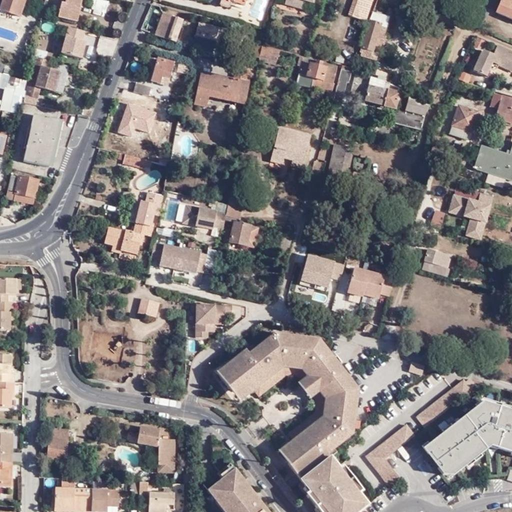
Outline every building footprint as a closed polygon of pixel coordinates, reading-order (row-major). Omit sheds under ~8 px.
[(5,0),(2,11),(22,16),(26,0),(5,0)] [(66,0),(64,7),(61,7),(59,13),(78,19),(83,0),(66,0)] [(244,7),(245,0),(221,0),(219,6),(229,9),(231,3),(244,7)] [(302,10),(304,4),(287,0),(285,0),(284,4),(302,10)] [(366,22),(372,0),(358,0),(353,18),(366,22)] [(511,0),(500,0),(495,12),(511,19),(511,0)] [(490,10),(476,4),(469,20),(483,27),(490,10)] [(361,53),(360,56),(376,62),(379,51),(380,51),(382,46),(384,46),(387,36),(384,35),(390,18),(372,13),(370,19),(359,53),(361,53)] [(155,38),(177,45),(183,30),(180,28),(182,22),(163,15),(155,38)] [(218,29),(199,23),(193,42),(191,49),(211,55),(215,40),(218,29)] [(82,42),(85,32),(69,28),(62,55),(81,60),(86,43),(82,42)] [(484,42),(477,39),(475,44),(482,47),(484,42)] [(499,66),(511,70),(511,51),(497,45),(493,55),(482,50),(473,71),(486,77),(489,69),(492,63),(498,65),(499,66)] [(259,60),(259,57),(262,47),(257,46),(256,46),(253,58),(259,60)] [(277,61),(279,52),(262,47),(259,57),(277,61)] [(42,61),(43,59),(34,57),(25,97),(37,100),(40,89),(54,93),(59,73),(41,68),(42,61)] [(315,80),(321,81),(325,65),(321,65),(322,63),(302,58),(295,83),(311,88),(313,79),(315,80)] [(170,80),(174,64),(157,59),(150,83),(161,86),(163,78),(170,80)] [(0,70),(10,74),(12,69),(0,65),(0,70)] [(186,76),(188,67),(179,65),(177,74),(186,76)] [(321,81),(332,84),(336,68),(325,65),(321,81)] [(511,75),(511,70),(499,66),(498,69),(511,75)] [(244,106),(251,72),(236,68),(233,81),(201,74),(194,106),(205,109),(208,99),(244,106)] [(394,110),(395,109),(400,88),(390,85),(390,84),(388,83),(391,74),(377,70),(374,79),(355,74),(349,97),(394,110)] [(351,74),(341,71),(332,102),(340,105),(345,84),(348,85),(351,74)] [(66,75),(59,73),(54,93),(60,95),(66,75)] [(315,80),(313,87),(326,91),(329,92),(330,91),(332,84),(321,81),(315,80)] [(134,93),(147,97),(149,89),(137,85),(134,93)] [(329,92),(326,91),(324,100),(330,102),(332,93),(333,92),(330,91),(329,92)] [(511,123),(511,99),(493,94),(489,107),(497,109),(495,118),(511,123)] [(405,111),(395,109),(394,110),(390,122),(420,131),(425,112),(426,112),(428,105),(408,99),(405,111)] [(471,132),(477,112),(458,106),(449,135),(463,139),(466,131),(471,132)] [(48,168),(58,121),(33,115),(31,127),(25,149),(23,162),(48,168)] [(62,122),(58,121),(48,168),(52,169),(57,145),(62,122)] [(270,163),(275,164),(283,130),(279,129),(270,163)] [(227,145),(237,147),(240,132),(230,130),(227,145)] [(310,137),(283,130),(275,164),(281,166),(283,159),(292,162),(303,164),(306,154),(302,152),(304,147),(307,148),(310,137)] [(349,177),(354,149),(335,145),(329,173),(349,177)] [(511,179),(511,148),(510,154),(481,146),(475,169),(487,172),(489,169),(505,173),(504,177),(511,179)] [(149,166),(150,162),(128,156),(123,155),(122,162),(144,168),(145,165),(149,166)] [(302,170),(303,164),(292,162),(291,168),(302,170)] [(34,205),(39,181),(19,177),(19,178),(11,176),(7,199),(34,205)] [(465,235),(482,239),(493,195),(478,191),(476,198),(453,192),(448,212),(470,217),(465,235)] [(135,225),(153,229),(153,224),(150,224),(153,214),(159,216),(163,197),(148,193),(145,203),(140,202),(135,225)] [(226,215),(226,217),(236,220),(236,219),(239,219),(243,201),(236,199),(230,197),(228,205),(226,215)] [(128,223),(135,225),(140,202),(134,200),(128,223)] [(225,222),(226,217),(226,215),(186,207),(183,223),(212,230),(212,227),(223,230),(225,222)] [(434,218),(443,220),(445,212),(436,210),(434,218)] [(251,227),(235,223),(235,224),(233,231),(227,230),(224,241),(254,249),(259,230),(252,228),(251,227)] [(151,237),(153,229),(135,225),(133,233),(124,231),(124,232),(107,228),(104,244),(112,246),(111,251),(120,254),(121,251),(136,255),(139,244),(137,244),(139,234),(142,235),(151,237)] [(287,254),(292,237),(283,235),(279,251),(287,254)] [(207,256),(154,244),(151,258),(161,261),(160,266),(196,274),(196,273),(203,274),(207,256)] [(433,264),(447,268),(450,256),(427,250),(424,262),(433,264)] [(302,278),(328,285),(330,277),(335,261),(308,254),(302,278)] [(344,264),(335,261),(330,277),(340,280),(344,264)] [(450,269),(447,268),(433,264),(424,262),(422,270),(447,277),(450,269)] [(353,266),(347,292),(380,299),(385,272),(353,266)] [(0,302),(12,302),(15,302),(15,290),(16,279),(0,278),(0,302)] [(140,314),(146,316),(149,302),(144,300),(140,314)] [(12,321),(12,302),(0,302),(0,330),(10,330),(10,321),(12,321)] [(160,304),(149,302),(146,316),(157,318),(160,304)] [(212,324),(215,324),(226,324),(226,315),(232,315),(232,306),(197,306),(197,332),(208,332),(212,332),(212,324)] [(217,373),(231,390),(253,393),(255,392),(285,369),(302,371),(308,378),(319,392),(325,399),(323,417),(293,440),(290,442),(288,465),(301,482),(302,481),(330,459),(327,456),(336,450),(353,436),(358,391),(342,371),(336,362),(319,341),(274,335),(257,349),(250,354),(247,351),(217,373)] [(254,345),(247,351),(250,354),(257,349),(254,345)] [(0,383),(14,384),(14,374),(11,374),(8,374),(8,366),(12,366),(12,356),(0,355),(0,383)] [(340,359),(336,362),(342,371),(346,367),(340,359)] [(426,368),(413,363),(410,373),(423,377),(426,368)] [(299,379),(302,383),(308,378),(302,371),(285,369),(255,392),(260,398),(287,377),(299,379)] [(310,400),(319,392),(308,378),(302,383),(299,385),(310,400)] [(464,379),(417,417),(425,428),(473,391),(464,379)] [(14,392),(14,384),(0,383),(0,408),(11,409),(11,399),(11,392),(14,392)] [(240,403),(253,393),(231,390),(240,403)] [(289,434),(293,440),(323,417),(325,399),(319,392),(313,397),(317,401),(315,413),(289,434)] [(511,411),(483,402),(458,422),(444,434),(443,433),(424,448),(441,469),(443,468),(449,476),(453,476),(465,466),(463,463),(470,458),(477,452),(479,455),(487,450),(483,445),(488,441),(498,444),(496,448),(511,453),(511,450),(511,411)] [(458,422),(443,433),(444,434),(458,422)] [(386,459),(415,435),(407,424),(366,456),(390,487),(401,479),(386,459)] [(129,443),(139,444),(141,428),(132,427),(129,443)] [(67,462),(70,430),(51,428),(47,459),(67,462)] [(161,432),(141,428),(139,444),(160,448),(159,467),(176,467),(176,442),(161,441),(161,432)] [(0,463),(13,464),(13,434),(0,434),(0,463)] [(488,441),(483,445),(487,450),(491,447),(496,448),(498,444),(488,441)] [(279,452),(288,465),(290,442),(279,452)] [(222,446),(212,446),(213,457),(222,456),(222,446)] [(327,456),(330,459),(331,458),(338,453),(336,450),(327,456)] [(477,452),(470,458),(473,461),(479,455),(477,452)] [(339,468),(331,458),(330,459),(302,481),(310,491),(325,511),(358,511),(368,505),(360,494),(339,468)] [(470,458),(463,463),(465,466),(473,461),(470,458)] [(12,471),(13,464),(0,463),(0,487),(12,488),(12,477),(9,477),(9,471),(12,471)] [(343,465),(339,468),(360,494),(363,491),(343,465)] [(220,474),(225,480),(234,473),(229,466),(220,474)] [(225,480),(211,491),(220,504),(217,506),(221,511),(265,511),(260,505),(257,507),(255,504),(250,499),(253,496),(234,473),(225,480)] [(60,479),(60,488),(74,488),(74,480),(60,479)] [(140,483),(131,483),(131,495),(139,495),(139,494),(140,484),(140,483)] [(141,483),(140,483),(140,484),(139,494),(148,494),(148,484),(146,484),(141,483)] [(73,510),(91,510),(92,489),(74,488),(60,488),(55,488),(55,507),(73,507),(73,510)] [(119,490),(92,489),(91,510),(107,511),(107,505),(118,506),(119,490)] [(208,494),(217,506),(220,504),(211,491),(208,494)] [(325,511),(310,491),(306,494),(319,511),(325,511)] [(167,507),(175,507),(175,494),(150,493),(149,511),(167,511),(167,510),(167,507)]
